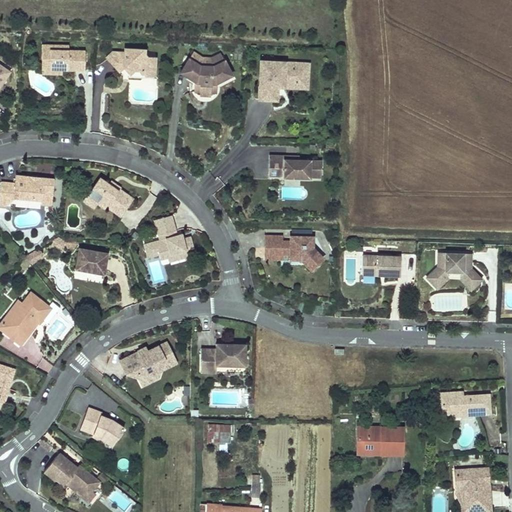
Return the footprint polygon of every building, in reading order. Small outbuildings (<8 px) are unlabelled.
[(59,46),(59,41),(43,41),(42,69),(63,70),(63,66),(50,66),(50,58),(46,57),(46,46),(59,46)] [(50,58),(50,66),(63,66),(86,67),(86,47),(70,47),(70,42),(59,41),(59,46),(46,46),(46,57),(50,58)] [(120,68),(124,64),(129,64),(129,66),(141,67),(146,72),(156,63),(148,53),(146,51),(146,46),(126,45),(125,48),(113,48),(107,53),(120,68)] [(181,68),(197,78),(196,79),(196,81),(195,82),(195,83),(195,84),(195,85),(196,86),(196,87),(201,88),(201,91),(211,91),(211,88),(216,88),(216,87),(217,86),(217,85),(217,84),(217,83),(217,82),(216,81),(216,80),(216,79),(233,71),(222,49),(213,54),(203,53),(194,48),(181,68)] [(157,54),(148,53),(156,63),(157,54)] [(306,60),(263,57),(260,96),(273,97),(274,83),(280,83),(280,80),(297,81),(297,77),(305,78),(306,60)] [(311,60),(306,60),(305,78),(297,77),(297,81),(280,80),(280,83),(309,85),(311,60)] [(0,61),(0,83),(10,68),(0,61)] [(156,75),(156,63),(146,72),(156,75)] [(284,156),(284,152),(269,152),(268,173),(282,173),(282,175),(310,176),(310,174),(310,169),(321,169),(321,157),(299,157),(284,156)] [(53,199),(55,174),(17,169),(17,178),(2,176),(0,196),(0,197),(9,198),(16,192),(31,194),(43,195),(42,197),(53,199)] [(120,212),(133,194),(120,184),(118,186),(110,180),(101,173),(87,192),(97,199),(105,205),(107,202),(120,212)] [(110,180),(118,186),(120,184),(121,183),(112,177),(110,180)] [(97,199),(87,192),(84,197),(94,204),(97,199)] [(160,236),(144,240),(148,253),(159,250),(161,255),(169,253),(168,251),(189,245),(194,244),(190,232),(184,234),(178,236),(177,231),(172,210),(154,215),(160,236)] [(64,237),(64,234),(58,232),(53,235),(53,241),(59,245),(64,241),(64,237)] [(68,232),(64,237),(67,243),(73,244),(77,239),(75,233),(68,232)] [(299,258),(303,259),(311,268),(321,260),(311,249),(312,239),(291,237),(291,242),(280,241),(281,236),(266,235),(264,256),(279,257),(279,252),(290,252),(289,258),(299,258)] [(105,270),(109,249),(80,244),(77,265),(105,270)] [(43,247),(37,245),(26,252),(32,260),(43,253),(43,247)] [(189,245),(168,251),(169,253),(170,257),(191,252),(189,245)] [(437,254),(436,268),(425,278),(431,285),(440,277),(444,277),(444,272),(461,272),(460,277),(466,283),(475,275),(469,268),(469,255),(437,254)] [(303,259),(299,258),(310,270),(311,268),(303,259)] [(400,259),(362,258),(362,277),(399,278),(400,259)] [(155,281),(162,280),(158,260),(151,262),(155,281)] [(480,280),(475,275),(466,283),(460,277),(458,279),(469,290),(480,280)] [(440,277),(431,285),(435,290),(446,280),(444,277),(440,277)] [(14,303),(0,321),(0,323),(16,336),(34,314),(39,318),(40,319),(51,305),(32,289),(24,299),(21,303),(22,304),(20,307),(14,303)] [(20,296),(14,303),(20,307),(22,304),(21,303),(24,299),(20,296)] [(39,318),(34,314),(16,336),(21,340),(39,318)] [(176,354),(169,339),(148,349),(149,351),(143,353),(141,348),(121,357),(127,370),(136,366),(141,376),(150,371),(157,375),(162,366),(168,364),(166,359),(176,354)] [(216,366),(245,367),(246,340),(216,339),(216,343),(216,344),(201,344),(201,365),(216,366)] [(148,349),(146,344),(140,347),(141,348),(143,353),(149,351),(148,349)] [(178,359),(176,354),(166,359),(168,364),(178,359)] [(14,365),(0,360),(0,395),(4,397),(14,365)] [(150,371),(141,376),(144,382),(157,375),(150,371)] [(488,413),(487,393),(462,395),(461,391),(440,393),(441,412),(459,411),(459,415),(488,413)] [(99,400),(85,396),(79,419),(94,422),(102,427),(104,424),(115,429),(123,413),(108,406),(98,404),(99,400)] [(234,431),(234,423),(212,422),(212,430),(234,431)] [(104,424),(102,427),(113,432),(115,429),(104,424)] [(403,430),(357,429),(356,449),(380,449),(380,454),(403,455),(403,430)] [(91,487),(99,478),(78,461),(76,463),(59,449),(44,467),(55,476),(56,474),(60,477),(64,480),(65,479),(82,493),(89,485),(91,487)] [(485,487),(484,470),(467,471),(467,474),(454,475),(456,491),(465,490),(466,511),(492,511),(490,487),(485,487)] [(262,497),(262,472),(252,472),(251,497),(262,497)] [(91,487),(89,485),(82,493),(88,498),(94,490),(91,487)] [(466,511),(465,490),(456,491),(457,498),(460,503),(460,511),(466,511)] [(261,511),(261,506),(210,503),(209,511),(261,511)]
